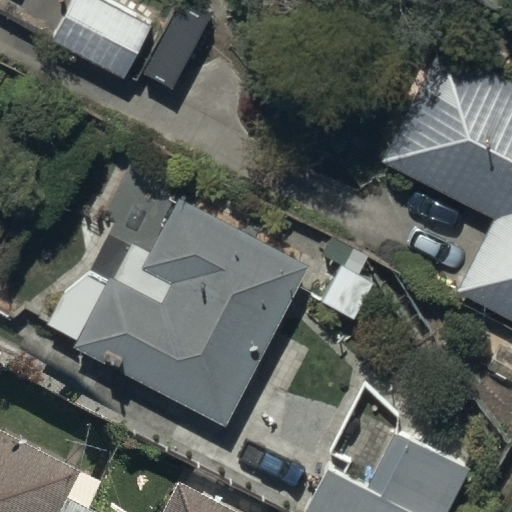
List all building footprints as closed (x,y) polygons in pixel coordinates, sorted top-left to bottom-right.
[(71,0),(52,38),(126,76),(152,25),(103,0),(71,0)] [(209,19),(182,5),(148,74),(175,87),(209,19)] [(460,294),(511,320),(511,88),(441,52),(384,163),(497,221),(460,294)] [(77,345),(229,424),(311,268),(183,201),(144,275),(172,289),(163,306),(112,279),(77,345)] [(372,281),(344,265),(324,298),(353,315),(372,281)] [(511,330),(505,326),(484,363),(511,379),(511,330)] [(308,511),(307,511),(452,511),(473,472),(399,433),(371,486),(332,466),(308,511)] [(0,511),(240,511),(176,478),(157,511),(88,511),(70,502),(81,482),(0,439),(0,511)]
